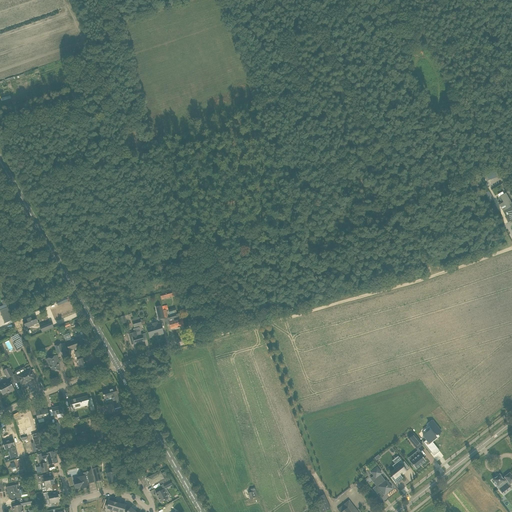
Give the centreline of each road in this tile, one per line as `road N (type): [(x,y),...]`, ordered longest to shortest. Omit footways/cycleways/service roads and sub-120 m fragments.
road 1 (track): [(194,340),(173,196),(109,0)]
road 2 (track): [(191,340),(431,275)]
road 3 (secondary): [(117,365),(0,162)]
road 4 (track): [(258,40),(319,159),(338,178),(380,151)]
road 5 (secondary): [(202,511),(117,365)]
road 6 (track): [(380,151),(306,0)]
road 7 (track): [(380,151),(511,80)]
road 8 (tertiary): [(399,511),(511,422)]
road 9 (track): [(431,275),(380,151)]
road 10 (residential): [(0,416),(117,365)]
